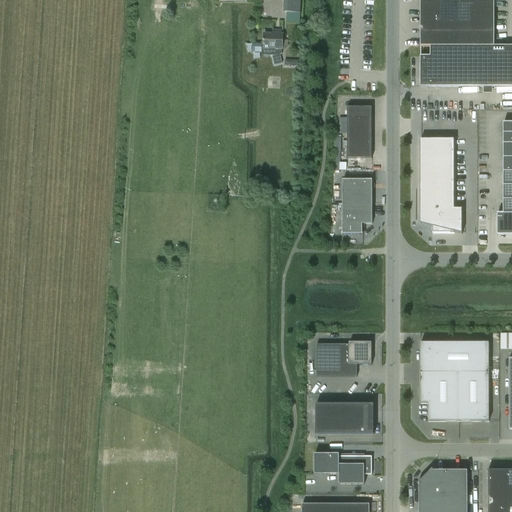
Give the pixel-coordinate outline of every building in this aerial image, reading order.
[(284,0),(284,12),(300,13),(300,0),(284,0)] [(430,0),(431,2),(420,2),(421,87),(511,87),(511,46),(494,47),(494,0),(471,0),(472,1),(453,1),(453,0),(430,0)] [(253,44),(253,53),(264,53),(264,49),(275,49),(275,55),(272,56),(274,65),(282,63),(280,55),(281,54),(281,49),(283,49),(283,35),(281,35),(281,33),(273,33),(273,35),(264,35),(264,43),(261,43),(261,44),(253,44)] [(347,159),(372,159),(372,108),(347,108),(347,159)] [(433,234),(455,234),(455,233),(461,235),(461,210),(453,210),(453,156),(471,156),(471,118),(421,118),(421,138),(424,138),(424,141),(421,141),(420,221),(433,221),(433,234)] [(511,123),(503,123),(504,200),(504,213),(498,213),(498,235),(511,235),(511,123)] [(343,181),(343,199),(372,199),(372,181),(343,181)] [(372,199),(343,199),(343,224),(342,224),(342,235),(363,235),(363,224),(372,224),(372,199)] [(428,422),(489,422),(489,343),(438,343),(420,340),(418,353),(421,353),(421,404),(428,404),(428,422)] [(317,377),(357,377),(357,365),(372,365),(372,343),(349,343),(349,345),(317,345),(317,377)] [(316,405),(316,435),(374,435),(374,405),(316,405)] [(339,465),(339,455),(315,455),(315,475),(339,475),(339,485),(364,485),(364,475),(372,475),(372,457),(362,457),(362,455),(357,455),(357,465),(339,465)] [(419,511),(467,511),(468,471),(432,471),(433,470),(433,469),(418,484),(418,485),(419,483),(419,511)] [(511,511),(511,471),(510,472),(490,472),(490,471),(488,471),(488,472),(488,473),(488,511),(511,511)]
